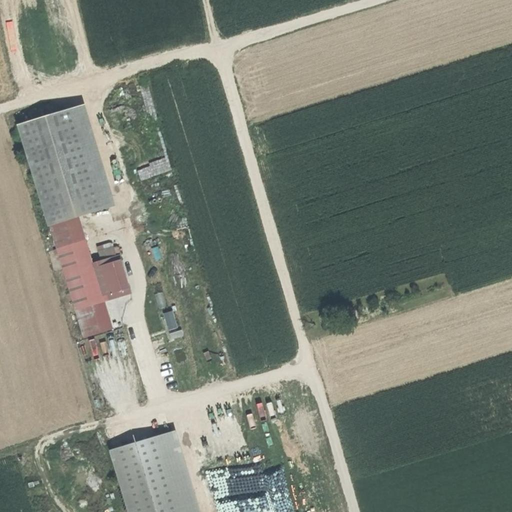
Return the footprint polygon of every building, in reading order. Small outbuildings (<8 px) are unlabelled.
[(18,124),(48,225),(105,208),(75,107),(18,124)] [(173,169),(170,160),(151,166),(154,175),(173,169)] [(59,251),(66,273),(88,266),(81,245),(59,251)] [(99,253),(102,262),(108,260),(115,258),(112,249),(99,253)] [(115,258),(108,260),(119,296),(131,292),(119,256),(115,258)] [(66,273),(78,309),(119,296),(108,260),(102,262),(88,266),(66,273)] [(170,330),(180,327),(175,310),(165,313),(170,330)] [(111,451),(129,511),(200,511),(176,431),(111,451)]
